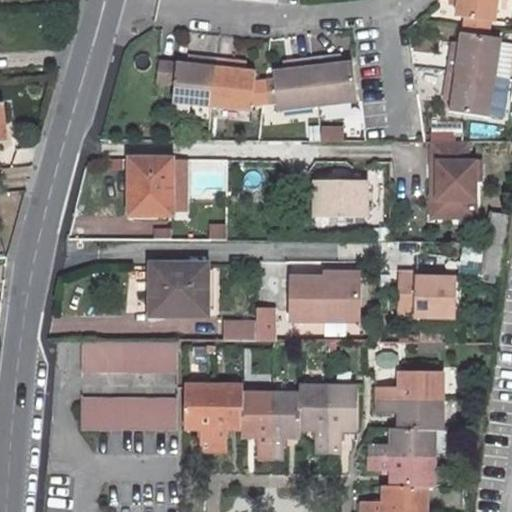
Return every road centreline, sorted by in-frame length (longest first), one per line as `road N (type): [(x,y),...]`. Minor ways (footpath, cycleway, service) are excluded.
road 1 (unclassified): [(104,8),(30,263),(8,471)]
road 2 (residential): [(104,8),(330,13),(380,4)]
road 3 (residential): [(380,4),(402,139)]
